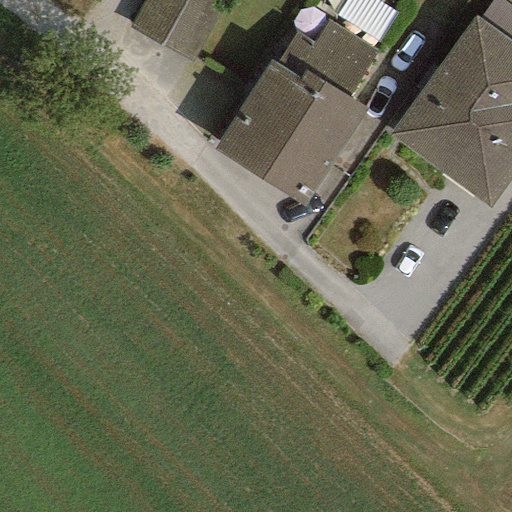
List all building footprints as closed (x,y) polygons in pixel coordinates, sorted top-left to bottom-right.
[(224,2),(219,0),(143,0),(127,28),(190,63),(224,2)] [(330,0),(327,4),(373,35),(392,8),(380,0),(330,0)] [(511,10),(498,0),(492,0),(479,18),(511,42),(511,10)] [(511,42),(479,18),(471,14),(386,135),(487,206),(511,169),(511,42)] [(366,110),(347,98),(376,51),(327,19),(311,42),(295,32),(274,65),(268,60),(212,149),(302,208),(366,110)]
